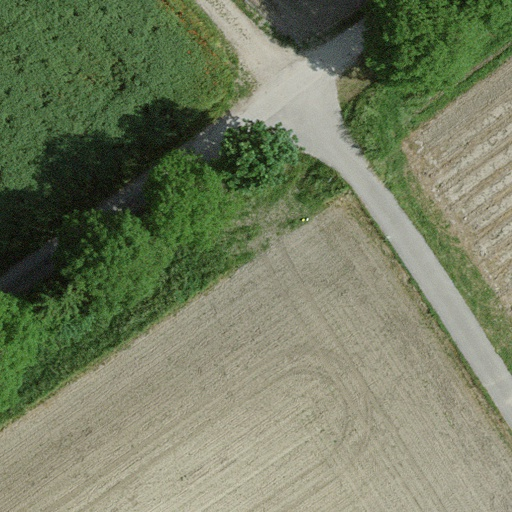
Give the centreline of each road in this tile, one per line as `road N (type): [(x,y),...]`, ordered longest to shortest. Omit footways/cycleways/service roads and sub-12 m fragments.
road 1 (track): [(296,91),(511,421)]
road 2 (track): [(296,91),(0,299)]
road 3 (track): [(426,0),(296,91)]
road 4 (track): [(296,91),(217,0)]
